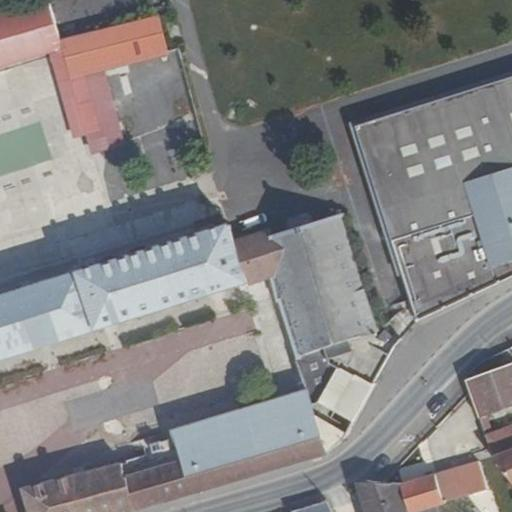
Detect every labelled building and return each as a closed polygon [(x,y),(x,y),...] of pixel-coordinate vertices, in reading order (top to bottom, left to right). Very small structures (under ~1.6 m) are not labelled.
[(51,0),(46,0),(0,14),(0,70),(68,50),(64,38),(51,0)] [(160,13),(64,38),(68,50),(74,77),(81,76),(86,74),(171,52),(160,13)] [(68,79),(62,81),(76,137),(103,131),(86,74),(81,76),(97,130),(82,133),(68,79)] [(74,77),(68,79),(82,133),(97,130),(81,76),(74,77)] [(511,81),(361,130),(421,326),(473,301),(489,293),(511,282),(511,81)] [(275,234),(273,277),(280,301),(284,301),(300,354),(378,331),(343,215),(275,234)] [(273,277),(275,234),(273,228),(237,239),(232,222),(127,255),(0,294),(0,359),(67,339),(196,300),(198,308),(217,302),(214,292),(251,281),(252,283),(273,277)] [(204,329),(0,381),(0,451),(98,426),(94,412),(119,406),(112,379),(211,354),(204,329)] [(26,488),(33,511),(126,511),(325,454),(349,438),(399,346),(379,335),(358,372),(343,365),(322,401),(315,404),(310,389),(257,406),(177,431),(184,461),(135,474),(132,463),(26,488)] [(506,367),(511,362),(511,346),(498,356),(506,367)] [(511,364),(467,380),(482,420),(511,409),(511,364)] [(511,426),(489,436),(496,444),(501,454),(502,454),(506,459),(511,467),(511,426)] [(483,460),(472,463),(441,474),(449,502),(478,494),(482,492),(493,489),(483,460)] [(449,502),(441,474),(419,481),(415,482),(411,483),(409,483),(407,483),(416,511),(419,511),(425,510),(449,502)] [(372,479),(367,482),(375,511),(416,511),(407,483),(372,479)] [(304,508),(292,511),(335,511),(332,505),(330,503),(323,503),(304,508)]
